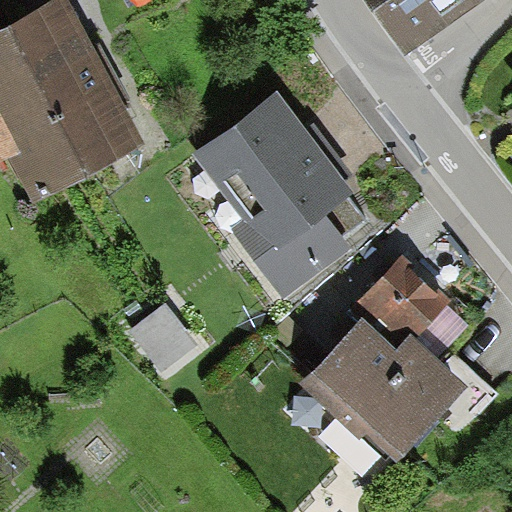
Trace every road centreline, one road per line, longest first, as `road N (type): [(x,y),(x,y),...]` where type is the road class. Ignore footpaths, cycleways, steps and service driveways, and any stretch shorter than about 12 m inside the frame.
road 1 (unclassified): [(398,84),(511,229)]
road 2 (residential): [(398,84),(511,3)]
